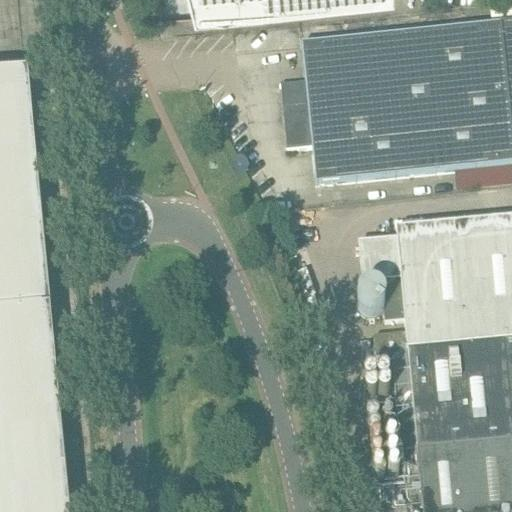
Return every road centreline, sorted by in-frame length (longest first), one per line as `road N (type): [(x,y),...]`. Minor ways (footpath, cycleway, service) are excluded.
road 1 (tertiary): [(299,511),(248,319),(223,264),(200,228),(108,213)]
road 2 (tertiary): [(108,213),(135,511)]
road 3 (tertiary): [(108,213),(88,0)]
